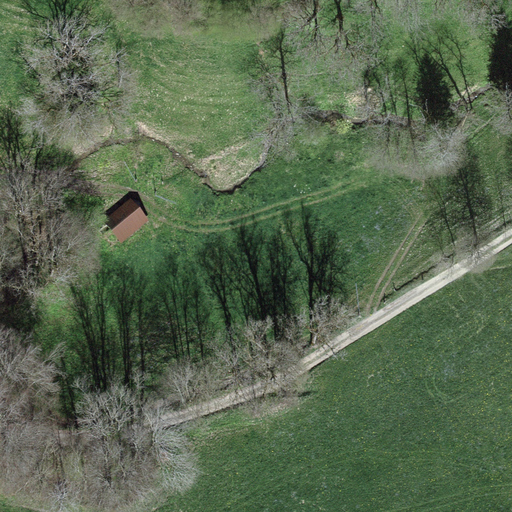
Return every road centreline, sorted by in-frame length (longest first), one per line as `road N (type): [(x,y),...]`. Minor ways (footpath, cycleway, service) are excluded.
road 1 (track): [(0,432),(119,435),(264,384),(511,232)]
road 2 (track): [(361,330),(381,282),(443,186),(440,153),(346,130),(239,198),(143,206)]
